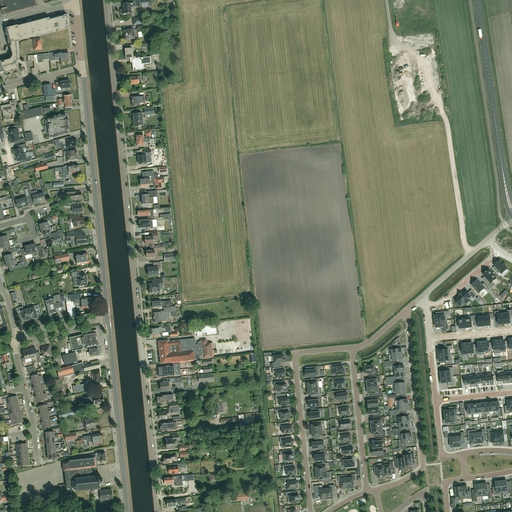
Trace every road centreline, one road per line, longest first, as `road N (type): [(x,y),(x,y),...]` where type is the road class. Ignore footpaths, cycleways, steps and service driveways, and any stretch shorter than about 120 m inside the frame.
road 1 (residential): [(157,511),(105,0)]
road 2 (tertiary): [(106,316),(82,68)]
road 3 (residential): [(375,490),(423,468),(407,309)]
road 4 (residential): [(352,348),(295,357),(310,511)]
road 5 (tertiary): [(127,511),(106,316)]
road 6 (secondary): [(477,0),(499,154)]
road 7 (residential): [(352,348),(367,492)]
road 8 (unknown): [(469,255),(446,118)]
road 9 (residential): [(38,465),(15,340)]
